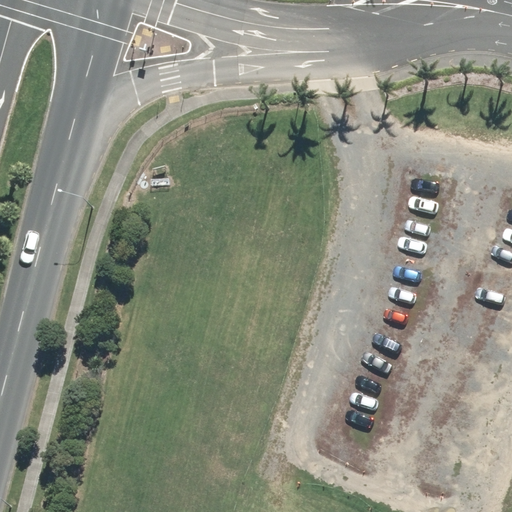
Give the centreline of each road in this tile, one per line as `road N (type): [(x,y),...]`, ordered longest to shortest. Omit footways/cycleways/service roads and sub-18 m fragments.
road 1 (primary): [(324,23),(133,95),(52,200)]
road 2 (primary): [(52,200),(0,411)]
road 3 (primary): [(114,0),(52,200)]
road 4 (unclassified): [(324,23),(157,0)]
road 5 (unclassified): [(389,6),(511,18)]
